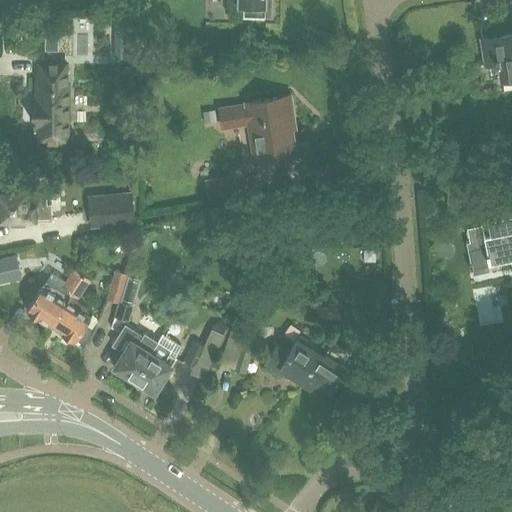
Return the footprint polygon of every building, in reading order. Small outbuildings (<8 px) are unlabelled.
[(243,5),(243,15),(272,16),(272,0),(238,0),(238,5),(243,5)] [(502,77),(511,75),(511,31),(482,37),(487,62),(499,60),(502,77)] [(124,45),(124,65),(135,65),(135,63),(136,63),(136,45),(124,45)] [(33,98),(33,123),(38,123),(38,141),(68,141),(69,84),(67,84),(67,64),(67,60),(40,60),(40,64),(40,84),(38,84),(38,98),(33,98)] [(245,103),(220,107),(223,126),(249,122),(255,160),(295,154),(291,127),(294,127),(289,94),(245,101),(245,103)] [(204,178),(208,199),(238,194),(235,174),(204,178)] [(51,203),(46,203),(46,200),(46,198),(46,197),(45,194),(44,193),(43,192),(42,191),(41,190),(39,188),(38,188),(35,187),(19,187),(19,183),(5,183),(5,187),(0,187),(0,217),(51,218),(51,203)] [(131,191),(87,195),(90,227),(134,222),(131,191)] [(480,224),(467,227),(471,247),(484,244),(487,260),(511,255),(511,259),(511,212),(479,219),(480,224)] [(149,235),(140,232),(133,255),(142,258),(149,235)] [(0,255),(0,281),(21,277),(15,252),(0,255)] [(25,309),(48,324),(81,274),(72,268),(55,294),(41,284),(25,309)] [(115,269),(107,297),(118,301),(119,300),(124,284),(127,272),(115,269)] [(72,338),(82,345),(92,329),(84,324),(90,316),(73,304),(89,280),(81,274),(48,324),(71,339),(72,338)] [(370,288),(372,310),(384,309),(383,287),(370,288)] [(118,301),(114,316),(128,320),(133,304),(132,304),(120,300),(119,300),(118,301)] [(348,305),(339,320),(351,327),(360,332),(369,317),(348,305)] [(249,322),(234,317),(220,362),(232,366),(231,368),(245,372),(252,348),(243,344),(249,322)] [(125,323),(112,344),(122,351),(113,365),(122,370),(123,375),(131,380),(133,377),(134,376),(139,369),(150,351),(151,350),(155,343),(157,340),(144,331),(142,334),(135,330),(125,323)] [(212,328),(201,350),(213,356),(224,334),(212,328)] [(133,377),(131,380),(140,386),(145,385),(154,391),(158,384),(176,356),(177,355),(178,353),(177,353),(176,352),(180,345),(162,333),(157,340),(155,343),(151,350),(150,351),(139,369),(134,376),(133,377)] [(289,372),(300,379),(318,351),(310,346),(312,342),(300,335),(288,353),(276,346),(266,362),(287,375),(289,372)] [(193,340),(184,360),(193,364),(194,363),(202,344),(193,340)] [(329,390),(345,365),(341,362),(349,351),(333,341),(324,355),(318,351),(300,379),(311,386),(314,381),(329,390)] [(429,505),(437,490),(428,485),(420,500),(429,505)] [(487,511),(491,507),(481,500),(473,511),(487,511)]
